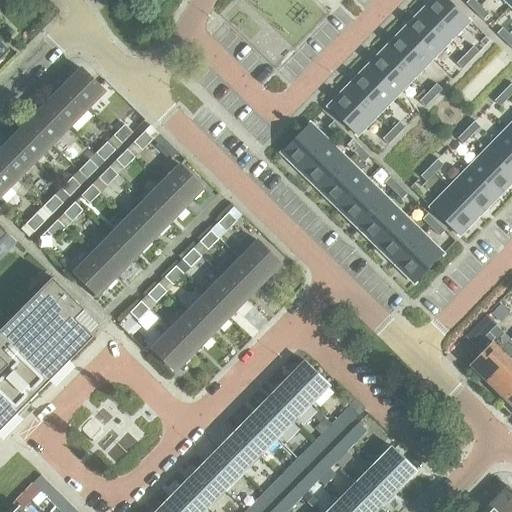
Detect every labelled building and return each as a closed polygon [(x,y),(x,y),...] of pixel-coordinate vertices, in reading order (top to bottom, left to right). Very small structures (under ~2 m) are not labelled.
[(450,41),(469,22),(446,0),(431,0),(420,12),(450,41)] [(475,11),(480,6),(474,0),(469,0),(467,3),(475,11)] [(483,19),(488,14),(480,6),(475,11),(483,19)] [(431,60),(450,41),(420,12),(402,31),(431,60)] [(506,42),(511,36),(503,28),(498,34),(506,42)] [(413,79),(431,60),(402,31),(383,49),(413,79)] [(471,60),(479,52),(473,46),(465,55),(471,60)] [(394,97),(413,79),(383,49),(364,68),(394,97)] [(462,69),(471,60),(465,55),(457,63),(462,69)] [(375,116),(394,97),(364,68),(346,87),(375,116)] [(66,84),(87,107),(103,92),(81,70),(66,84)] [(434,98),(442,89),(437,84),(428,92),(434,98)] [(509,98),(511,94),(511,84),(503,92),(509,98)] [(357,135),(375,116),(346,87),(327,106),(357,135)] [(48,103),(45,106),(67,127),(70,125),(85,110),(63,88),(48,103)] [(425,107),(434,98),(428,92),(419,101),(425,107)] [(500,106),(509,98),(503,92),(494,100),(500,106)] [(45,106),(30,121),(51,144),(67,127),(45,106)] [(30,121),(13,137),(35,160),(51,144),(30,121)] [(337,135),(342,129),(334,121),(329,127),(337,135)] [(397,136),(405,127),(399,121),(391,130),(397,136)] [(472,135),(480,126),(474,121),(466,130),(472,135)] [(122,144),(133,133),(124,124),(113,135),(122,144)] [(301,171),(329,142),(310,124),(282,153),(301,171)] [(389,144),(397,136),(391,130),(383,139),(389,144)] [(463,144),(472,135),(466,130),(457,138),(463,144)] [(142,150),(153,139),(145,131),(134,142),(142,150)] [(511,174),(511,137),(505,131),(486,150),(511,174)] [(10,141),(0,150),(0,164),(15,180),(32,162),(35,160),(13,137),(10,141)] [(356,153),(361,148),(353,140),(347,146),(356,153)] [(96,153),(104,161),(116,150),(107,141),(96,153)] [(320,190),(348,161),(329,142),(301,171),(320,190)] [(364,161),(369,156),(361,148),(356,153),(364,161)] [(125,169),(136,157),(127,149),(116,160),(125,169)] [(497,197),(511,182),(511,174),(486,150),(467,169),(497,197)] [(87,179),(104,161),(96,153),(78,171),(87,179)] [(435,173),(443,164),(437,159),(429,168),(435,173)] [(339,208),(367,179),(348,161),(320,190),(339,208)] [(0,164),(0,194),(15,180),(0,164)] [(165,181),(186,203),(202,188),(180,166),(165,181)] [(107,186),(118,175),(109,167),(98,178),(107,186)] [(426,182),(435,173),(429,168),(421,176),(426,182)] [(478,217),(497,197),(467,169),(449,188),(478,217)] [(62,187),(70,196),(81,185),(72,177),(62,187)] [(393,190),(399,185),(390,177),(385,182),(393,190)] [(358,227),(386,198),(367,179),(339,208),(358,227)] [(163,184),(145,201),(167,223),(185,205),(163,184)] [(90,204),(101,193),(92,185),(81,196),(90,204)] [(402,198),(407,193),(399,185),(393,190),(402,198)] [(52,215),(70,196),(62,187),(43,205),(52,215)] [(460,236),(478,217),(449,188),(430,207),(460,236)] [(377,245),(405,216),(386,198),(358,227),(377,245)] [(145,201),(128,219),(150,240),(157,233),(167,223),(145,201)] [(58,220),(66,228),(83,210),(75,202),(63,213),(64,214),(58,220)] [(226,232),(237,220),(228,212),(217,224),(226,232)] [(34,233),(45,222),(36,213),(25,224),(34,233)] [(431,227),(437,222),(428,214),(423,219),(431,227)] [(395,264),(424,235),(405,216),(377,245),(395,264)] [(112,234),(110,237),(132,259),(134,256),(150,240),(128,219),(112,234)] [(66,228),(58,220),(57,220),(46,231),(55,240),(66,228)] [(440,235),(445,230),(437,222),(431,227),(440,235)] [(0,249),(0,244),(8,236),(0,227),(0,251),(1,250),(0,249)] [(208,251),(220,239),(211,230),(199,242),(208,251)] [(414,282),(442,253),(424,235),(395,264),(414,282)] [(110,237),(92,254),(114,276),(132,259),(110,237)] [(258,241),(240,260),(263,281),(280,263),(258,241)] [(190,268),(202,256),(193,248),(181,260),(190,268)] [(92,254),(74,273),(81,280),(96,294),(114,276),(92,254)] [(240,260),(222,277),(244,300),(262,282),(240,260)] [(173,286),(185,274),(176,266),(164,277),(173,286)] [(222,277),(204,295),(227,317),(244,300),(222,277)] [(0,429),(93,336),(88,331),(97,323),(84,310),(53,279),(0,332),(0,429)] [(156,304),(168,292),(159,283),(147,295),(156,304)] [(204,295),(187,313),(209,335),(227,317),(204,295)] [(139,322),(150,310),(141,301),(130,313),(139,322)] [(469,332),(478,342),(496,325),(510,312),(501,303),(469,332)] [(187,313),(170,330),(192,352),(209,335),(187,313)] [(481,353),(469,366),(486,383),(511,356),(511,340),(511,339),(503,332),(496,325),(474,347),(481,353)] [(170,330),(152,348),(174,370),(192,352),(170,330)] [(511,356),(486,383),(504,400),(511,391),(511,356)] [(306,362),(288,380),(309,401),(327,383),(306,362)] [(288,380),(271,397),(292,418),(309,401),(288,380)] [(271,397),(254,415),(275,436),(292,418),(271,397)] [(332,425),(340,432),(357,414),(350,407),(332,425)] [(254,415),(237,432),(258,453),(275,436),(254,415)] [(340,432),(332,425),(325,418),(315,428),(322,435),(315,442),(323,449),(340,432)] [(358,423),(344,437),(352,445),(364,434),(366,431),(358,423)] [(237,432),(219,450),(240,471),(258,453),(237,432)] [(344,437),(327,454),(335,462),(347,451),(352,445),(344,437)] [(306,467),(323,449),(315,442),(298,460),(306,467)] [(385,457),(375,466),(396,487),(415,469),(393,448),(387,442),(379,451),(385,457)] [(219,450),(202,467),(223,488),(240,471),(219,450)] [(327,454),(310,472),(318,480),(324,485),(335,474),(329,468),(335,462),(327,454)] [(343,466),(354,479),(365,469),(353,457),(343,466)] [(288,485),(306,467),(298,460),(280,478),(288,485)] [(375,466),(359,483),(380,504),(396,487),(375,466)] [(202,467),(185,485),(206,506),(223,488),(202,467)] [(310,472),(293,489),(301,497),(308,490),(318,480),(310,472)] [(271,501),(288,485),(280,478),(264,494),(271,501)] [(56,507),(65,499),(47,481),(38,490),(56,507)] [(359,483),(341,501),(352,511),(371,511),(380,504),(359,483)] [(168,502),(167,502),(177,511),(199,511),(206,506),(185,485),(168,502)] [(511,511),(511,491),(507,486),(490,504),(498,511),(511,511)] [(293,489),(276,506),(282,511),(286,511),(301,497),(293,489)] [(260,511),(271,501),(264,494),(246,511),(260,511)] [(60,511),(78,511),(65,499),(56,507),(60,511)] [(352,511),(341,501),(330,511),(352,511)] [(177,511),(167,502),(157,511),(177,511)]
